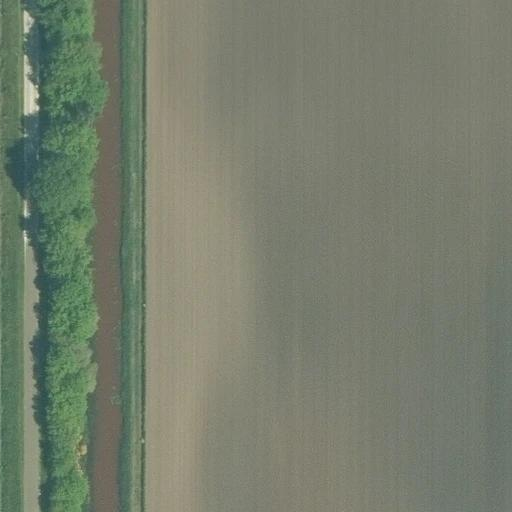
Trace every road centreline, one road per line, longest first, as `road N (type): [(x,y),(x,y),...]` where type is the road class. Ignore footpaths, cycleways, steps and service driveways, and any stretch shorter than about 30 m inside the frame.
road 1 (track): [(133,0),(134,511)]
road 2 (tertiary): [(28,511),(29,0)]
